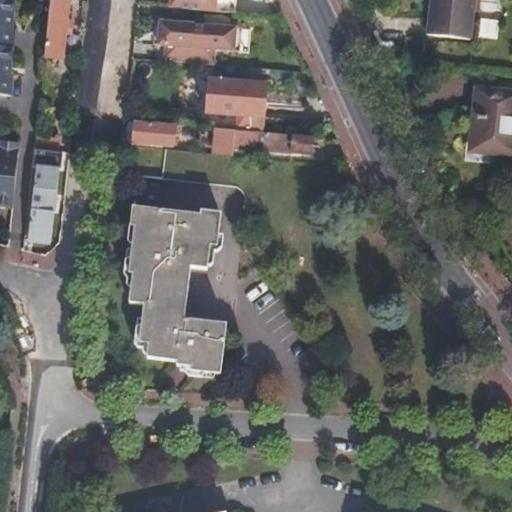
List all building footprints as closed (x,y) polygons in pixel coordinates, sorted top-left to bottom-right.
[(16,0),(6,0),(2,47),(15,48),(17,30),(14,30),(16,0)] [(70,0),(51,0),(46,46),(65,49),(70,0)] [(170,0),(170,8),(174,8),(201,11),(201,0),(170,0)] [(473,0),(429,0),(426,35),(468,41),(473,0)] [(166,46),(165,60),(224,66),(225,52),(244,53),(246,30),(204,26),(205,27),(194,26),(194,25),(160,22),(158,45),(166,46)] [(239,130),(278,134),(282,83),(217,78),(215,103),(241,106),(239,130)] [(476,153),(511,155),(511,92),(477,90),(474,112),(480,112),(476,153)] [(135,142),(174,147),(176,127),(137,124),(135,142)] [(234,157),(235,157),(236,147),(236,145),(238,130),(219,128),(216,155),(234,157)] [(314,154),(315,137),(278,134),(239,130),(238,130),(236,145),(236,147),(314,154)] [(56,152),(57,152),(58,137),(37,135),(35,149),(56,152)] [(0,204),(13,206),(20,142),(0,140),(0,204)] [(25,245),(24,249),(23,260),(44,264),(56,152),(35,149),(34,163),(40,164),(40,171),(35,171),(35,178),(39,179),(37,200),(34,200),(29,245),(25,245)] [(234,157),(164,149),(161,176),(230,184),(234,157)] [(129,303),(145,306),(140,343),(150,345),(148,358),(177,363),(177,365),(191,367),(190,372),(221,376),(226,324),(185,318),(192,267),(207,268),(210,246),(217,247),(222,215),(201,213),(200,217),(131,208),(129,226),(135,227),(129,273),(133,274),(129,303)]
